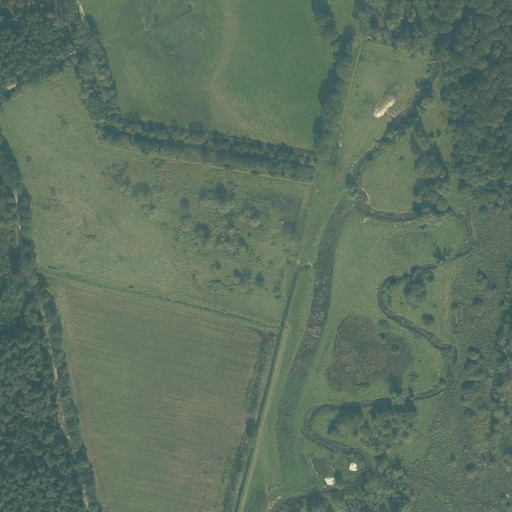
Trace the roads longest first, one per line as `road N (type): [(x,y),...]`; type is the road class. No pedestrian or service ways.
road 1 (unclassified): [(89,511),(44,314),(21,258),(18,201),(0,167)]
road 2 (track): [(316,165),(114,130),(85,45)]
